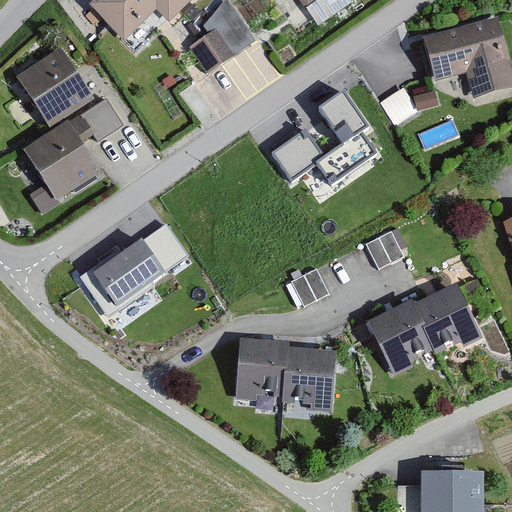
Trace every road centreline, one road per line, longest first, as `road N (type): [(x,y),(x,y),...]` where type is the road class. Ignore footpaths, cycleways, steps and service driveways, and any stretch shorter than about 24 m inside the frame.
road 1 (residential): [(20,277),(421,0)]
road 2 (residential): [(299,495),(146,394),(54,321),(20,277)]
road 3 (residential): [(299,495),(511,393)]
